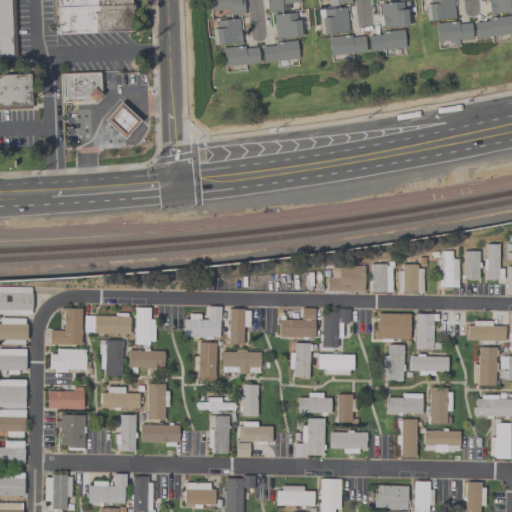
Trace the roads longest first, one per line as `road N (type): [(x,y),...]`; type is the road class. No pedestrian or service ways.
road 1 (residential): [(35,463),(511,471)]
road 2 (residential): [(38,301),(511,308)]
road 3 (primary): [(511,125),(441,118),(213,144),(179,127),(170,99)]
road 4 (primary): [(511,131),(321,168),(175,181)]
road 5 (residential): [(34,511),(38,301)]
road 6 (primary): [(175,181),(5,192)]
